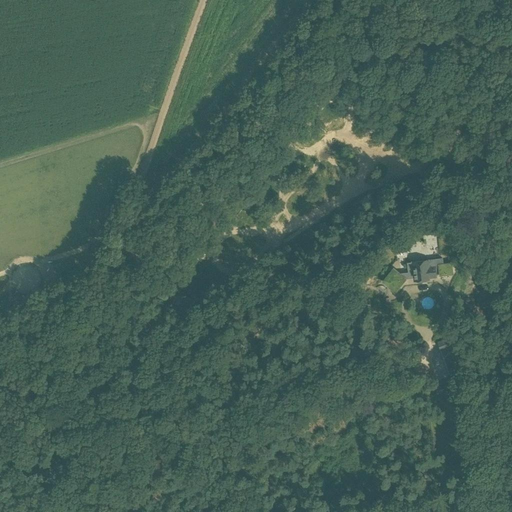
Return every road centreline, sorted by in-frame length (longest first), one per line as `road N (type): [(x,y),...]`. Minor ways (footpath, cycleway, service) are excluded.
road 1 (track): [(0,412),(40,392),(264,226),(326,207),(343,190),(341,178),(360,173),(366,158)]
road 2 (track): [(119,249),(192,190),(318,37),(353,25)]
road 3 (track): [(258,511),(251,414),(422,355)]
road 4 (track): [(111,253),(205,0)]
road 5 (track): [(0,396),(52,348),(111,253)]
